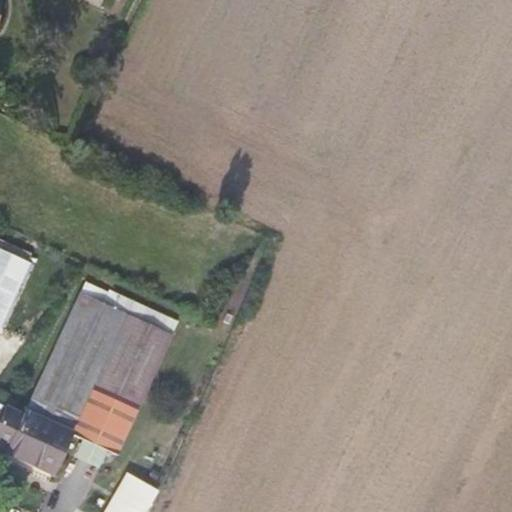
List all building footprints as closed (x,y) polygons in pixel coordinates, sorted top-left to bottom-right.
[(30,255),(0,240),(0,248),(27,262),(30,255)] [(0,248),(0,326),(3,328),(33,265),(27,262),(0,248)] [(161,330),(167,317),(108,291),(107,292),(85,282),(23,415),(8,448),(7,451),(52,472),(70,433),(83,439),(106,450),(116,454),(172,335),(161,330)] [(0,404),(0,444),(8,448),(23,415),(0,404)] [(106,450),(83,439),(74,457),(98,468),(106,450)] [(48,481),(52,472),(7,451),(3,460),(48,481)] [(145,511),(157,491),(130,476),(109,511),(145,511)]
